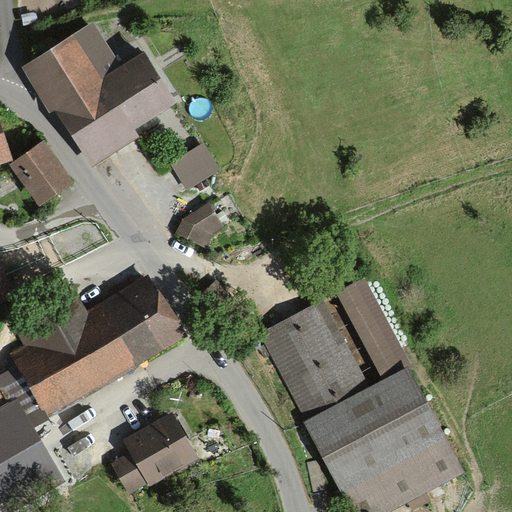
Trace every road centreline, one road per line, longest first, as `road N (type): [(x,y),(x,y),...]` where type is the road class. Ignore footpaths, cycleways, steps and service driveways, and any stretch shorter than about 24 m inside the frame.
road 1 (tertiary): [(0,92),(77,145),(109,190),(265,436),(293,511)]
road 2 (unknown): [(0,337),(43,288),(143,244),(228,259),(337,226)]
